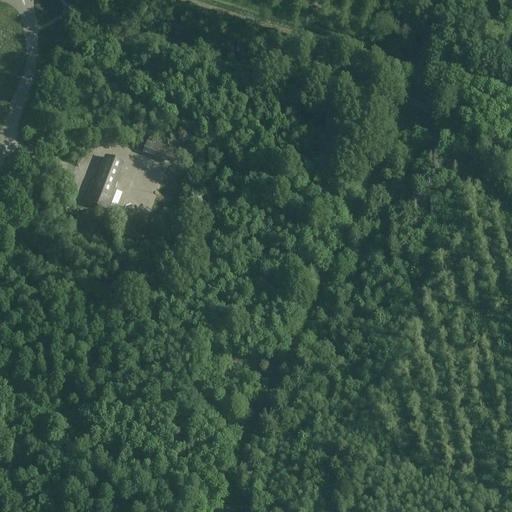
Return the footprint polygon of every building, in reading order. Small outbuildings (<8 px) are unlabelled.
[(94,130),(97,139),(106,135),(102,127),(94,130)] [(141,137),(137,148),(142,150),(147,139),(141,137)] [(143,154),(154,158),(159,143),(149,139),(143,154)] [(178,149),(159,143),(154,158),(168,163),(172,165),(178,149)] [(178,150),(173,162),(187,167),(192,155),(178,150)] [(123,165),(105,158),(95,182),(93,182),(85,204),(108,212),(116,190),(114,190),(123,165)]
